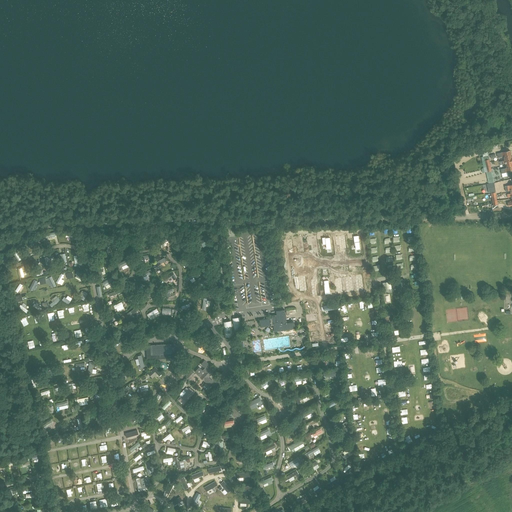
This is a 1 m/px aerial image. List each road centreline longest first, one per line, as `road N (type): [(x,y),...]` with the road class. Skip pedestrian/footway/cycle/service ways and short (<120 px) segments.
road 1 (unclassified): [(0,251),(47,225),(511,215)]
road 2 (unknown): [(266,393),(312,386),(318,394),(332,460),(286,493),(278,483),(283,444),(271,410)]
road 3 (unknown): [(399,218),(405,276),(375,281),(383,340),(470,332)]
road 4 (track): [(511,403),(304,511)]
